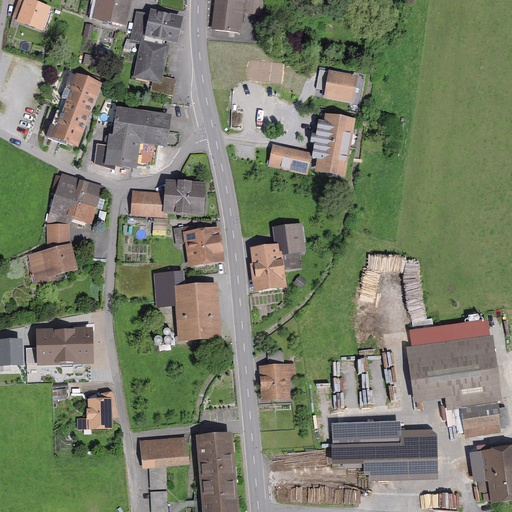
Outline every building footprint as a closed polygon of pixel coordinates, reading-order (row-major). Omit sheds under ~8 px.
[(98,0),(95,16),(124,22),(128,0),(98,0)] [(242,11),(243,11),(244,0),(224,0),(224,1),(219,1),(215,30),(239,33),(242,11)] [(244,0),(243,11),(261,14),(262,0),(244,0)] [(20,1),(13,18),(46,30),(51,16),(45,14),(47,10),(20,1)] [(179,22),(137,13),(131,43),(142,45),(136,75),(148,77),(147,79),(159,82),(157,93),(173,96),(176,80),(161,77),(167,48),(163,47),(165,38),(175,40),(179,22)] [(331,75),(326,97),(351,102),(356,79),(331,75)] [(75,78),(53,137),(77,145),(99,87),(75,78)] [(232,110),(231,128),(242,129),(244,111),(232,110)] [(109,137),(144,143),(148,117),(148,116),(118,112),(115,134),(110,133),(109,137)] [(162,119),(148,117),(144,143),(154,145),(162,146),(165,119),(162,119)] [(313,136),(311,143),(315,144),(313,159),(322,160),(321,170),(341,174),(351,124),(330,120),(329,124),(319,123),(317,137),(313,136)] [(144,167),(151,166),(154,145),(144,143),(109,137),(108,149),(101,148),(98,167),(115,169),(115,163),(144,167)] [(272,167),(307,174),(311,156),(276,148),(272,167)] [(52,196),(55,196),(56,197),(93,207),(99,188),(81,182),(77,192),(59,186),(62,178),(56,176),(52,196)] [(168,194),(167,209),(200,212),(201,190),(168,188),(168,194)] [(167,218),(167,209),(168,194),(161,194),(161,197),(133,195),(131,215),(167,218)] [(93,207),(56,197),(55,196),(50,213),(70,218),(72,213),(89,218),(93,207)] [(154,219),(153,228),(166,229),(167,220),(154,219)] [(175,230),(177,245),(186,243),(189,264),(217,260),(213,232),(212,232),(211,222),(193,221),(194,227),(175,230)] [(49,249),(50,253),(58,252),(57,247),(67,244),(67,227),(49,227),(50,245),(55,245),(55,247),(49,249)] [(300,268),(298,252),(303,251),(300,227),(280,229),(284,254),(276,255),(276,249),(254,252),(259,289),(280,286),(278,267),(291,266),(291,269),(300,268)] [(69,249),(58,252),(50,253),(37,257),(28,261),(31,275),(30,275),(31,278),(32,278),(33,284),(54,279),(52,273),(70,269),(68,260),(71,259),(69,249)] [(159,304),(183,303),(182,291),(192,290),(191,284),(182,285),(181,273),(157,275),(159,304)] [(300,278),(296,283),(300,287),(305,282),(300,278)] [(210,289),(192,290),(182,291),(183,303),(186,338),(213,336),(210,289)] [(449,384),(454,416),(497,410),(485,323),(411,334),(418,389),(449,384)] [(40,333),(40,364),(90,363),(90,332),(40,333)] [(154,339),(155,343),(157,345),(160,345),(162,344),(163,341),(161,338),(157,337),(154,339)] [(1,365),(20,365),(20,343),(0,344),(1,365)] [(265,369),(266,399),(286,398),(285,381),(295,381),(294,368),(265,369)] [(61,416),(84,415),(83,390),(60,391),(61,416)] [(90,403),(91,411),(88,411),(88,419),(91,419),(91,428),(110,427),(109,402),(90,403)] [(504,409),(497,410),(454,416),(457,434),(463,433),(499,428),(499,427),(507,425),(504,409)] [(359,461),(359,476),(432,474),(432,445),(393,446),(393,432),(333,433),(334,462),(359,461)] [(202,462),(206,511),(236,511),(229,436),(199,439),(201,458),(203,457),(203,462),(202,462)] [(511,449),(511,441),(487,445),(488,454),(481,455),(482,458),(474,459),(479,491),(483,491),(484,502),(511,497),(511,449)] [(142,451),(144,469),(187,464),(185,448),(142,451)] [(150,470),(151,490),(166,490),(165,469),(150,470)] [(151,493),(151,511),(165,511),(166,493),(151,493)]
